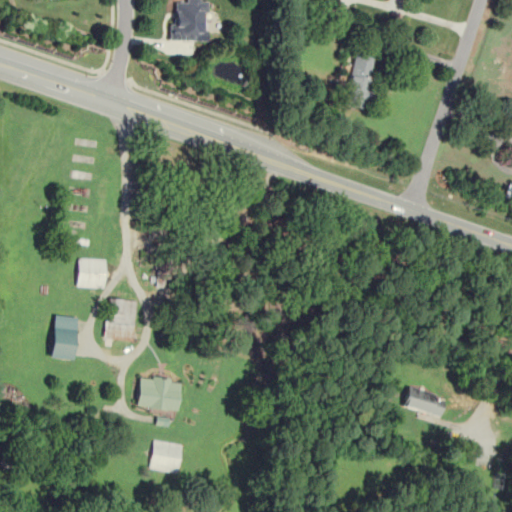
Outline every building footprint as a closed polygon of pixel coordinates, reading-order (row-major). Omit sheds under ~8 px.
[(204,0),(184,0),(184,2),(170,2),(170,42),(204,41),(204,0)] [(374,56),(353,52),(343,104),(363,108),(374,56)] [(75,285),(103,285),(103,257),(75,257),(75,285)] [(130,340),(134,299),(106,296),(102,337),(130,340)] [(74,315),(51,313),(48,355),(71,357),(74,315)] [(134,405),(174,410),(178,379),(137,374),(134,405)] [(437,415),(443,395),(405,385),(400,405),(437,415)] [(147,466),(174,472),(180,444),(152,438),(147,466)]
